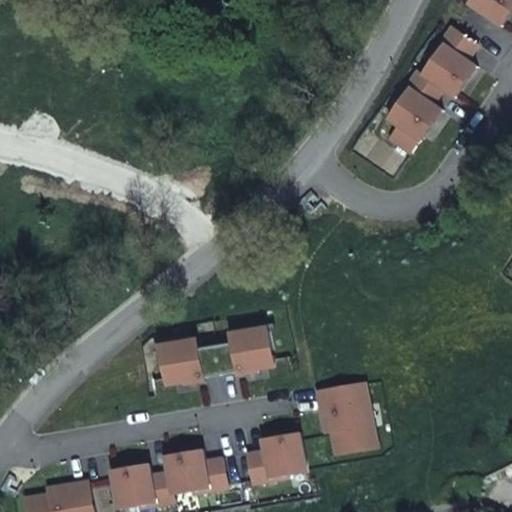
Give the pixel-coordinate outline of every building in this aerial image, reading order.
[(511,0),(472,0),(471,2),(502,23),(511,7),(511,0)] [(468,59),(478,44),(454,28),(434,56),(437,58),(426,75),(421,72),(401,101),(404,103),(393,119),(403,126),(394,139),(411,150),(435,116),(437,117),(443,109),(434,103),(445,87),(455,94),(475,64),(468,59)] [(275,365),(269,330),(249,334),(249,330),(232,333),(234,342),(199,348),(197,340),(181,343),(182,346),(163,350),(169,384),(185,381),(185,383),(204,379),(204,378),(239,371),(239,373),(259,370),(259,367),(275,365)] [(377,446),(373,425),(368,426),(365,403),(369,402),(366,382),(319,390),(322,408),(328,407),(332,430),(336,453),(377,446)] [(373,425),(369,402),(365,403),(368,426),(373,425)] [(332,430),(328,407),(322,408),(326,431),(332,430)] [(307,471),(301,436),(265,442),(267,451),(249,454),(254,483),(288,477),(288,474),(307,471)] [(194,493),(228,487),(223,458),(205,461),(204,452),(168,458),(171,472),(151,475),(150,466),(115,473),(121,507),(140,504),(141,507),(175,501),(173,493),(194,489),(194,493)] [(94,511),(89,481),(71,484),(72,490),(26,498),(28,511),(94,511)] [(72,490),(71,484),(49,488),(50,494),(72,490)]
